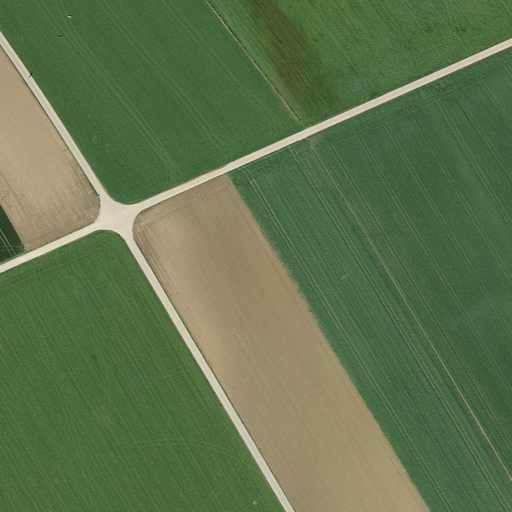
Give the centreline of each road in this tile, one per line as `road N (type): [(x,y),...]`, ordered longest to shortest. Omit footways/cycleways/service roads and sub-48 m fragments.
road 1 (unclassified): [(0,54),(117,221),(511,43)]
road 2 (track): [(117,221),(290,511)]
road 3 (track): [(117,221),(0,272)]
